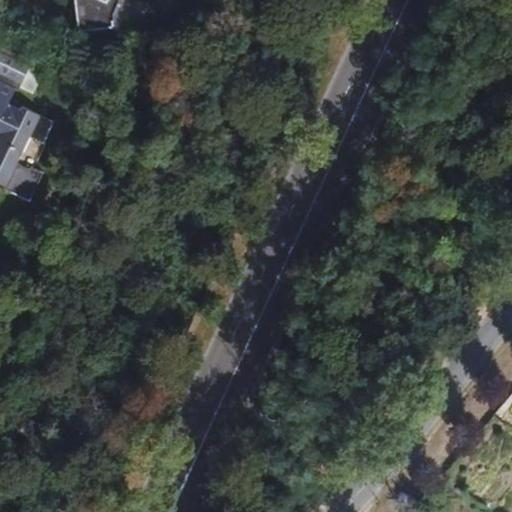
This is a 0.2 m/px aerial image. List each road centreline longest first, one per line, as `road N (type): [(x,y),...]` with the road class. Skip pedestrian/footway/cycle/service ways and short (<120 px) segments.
road 1 (primary): [(234,369),(407,0)]
road 2 (tertiary): [(345,511),(511,311)]
road 3 (primary): [(234,369),(159,511)]
road 4 (primary): [(177,511),(234,369)]
